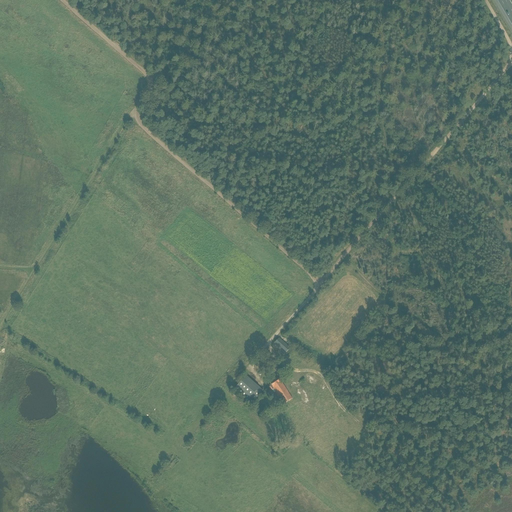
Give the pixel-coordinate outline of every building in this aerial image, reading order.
[(279,338),(274,344),(285,354),(290,348),(279,338)] [(254,400),(259,394),(262,391),(246,376),(233,391),(246,403),(251,397),(254,400)] [(284,404),(288,401),(292,398),(282,383),(277,377),(269,382),(271,385),(269,386),(272,390),(273,389),(284,404)] [(294,404),(289,408),(297,418),(302,414),(294,404)] [(327,443),(341,458),(345,454),(331,439),(327,443)]
